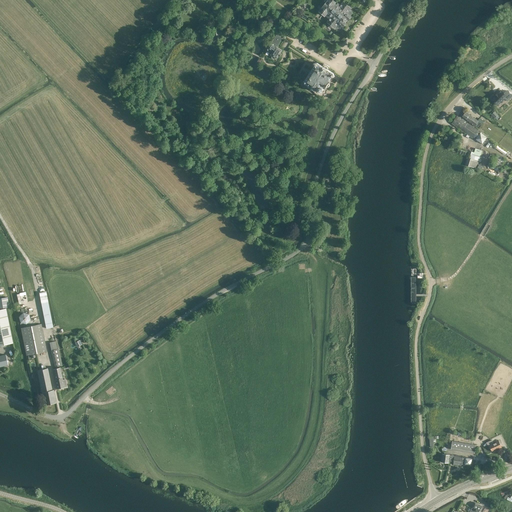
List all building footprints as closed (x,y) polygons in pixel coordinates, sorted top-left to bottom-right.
[(349,16),(352,13),(349,11),(350,8),(343,3),(340,7),(338,5),(337,6),(334,4),(335,3),(331,0),(328,0),(319,12),(325,16),(327,13),(329,15),(328,16),(331,18),(328,22),(335,28),(336,26),(340,28),(342,25),(344,26),(346,24),(345,23),(348,19),(349,20),(351,17),(349,16)] [(277,36),(272,43),(268,49),(268,50),(269,51),(270,50),(271,49),(273,50),(270,54),(272,55),(271,57),(272,58),(274,59),(275,59),(276,58),(277,59),(279,56),(280,57),(282,55),(281,54),(282,51),(277,48),(278,46),(282,39),(277,36)] [(317,98),(320,97),(322,98),(324,96),(328,95),(327,92),(327,91),(325,90),(327,88),(329,88),(330,86),(329,86),(329,84),(330,82),(329,82),(331,78),(332,78),(333,78),(333,77),(332,75),(333,75),(332,74),(332,75),(331,75),(328,73),(329,72),(326,71),(327,70),(326,70),(327,69),(328,69),(328,68),(324,66),(324,67),(323,68),(322,69),(320,67),(320,68),(317,66),(317,65),(316,64),(316,65),(315,65),(314,65),(314,66),(314,67),(305,82),(304,82),(303,82),(304,83),(304,84),(303,85),(304,85),(305,84),(309,87),(308,87),(315,92),(314,93),(316,95),(317,98)] [(492,96),(500,90),(497,87),(496,89),(493,86),(487,90),(492,96)] [(498,93),(495,96),(495,97),(492,100),(498,105),(505,98),(508,101),(511,96),(511,95),(507,91),(504,93),(502,91),(499,93),(498,93)] [(479,122),(466,112),(462,117),(464,118),(462,120),(457,117),(452,123),(473,137),(477,139),(481,133),(477,131),(478,130),(466,123),(467,120),(475,126),(479,122)] [(487,138),(481,133),(477,139),(483,143),(487,138)] [(496,148),(505,155),(507,153),(498,146),(496,148)] [(481,155),(482,150),(475,148),(474,152),(470,151),(467,158),(468,158),(466,165),(475,168),(477,161),(479,162),(481,155)] [(498,156),(497,157),(496,157),(495,158),(495,159),(494,159),(494,160),(494,161),(494,162),(494,163),(494,164),(495,164),(495,165),(496,166),(497,166),(498,166),(498,167),(499,167),(500,167),(501,166),(502,166),(502,165),(503,165),(503,164),(504,164),(504,163),(504,162),(504,161),(504,160),(504,159),(503,159),(503,158),(502,158),(502,157),(501,157),(500,156),(499,156),(498,156)] [(47,328),(54,327),(47,291),(40,292),(47,328)] [(7,297),(0,298),(0,308),(9,307),(7,297)] [(0,309),(0,345),(13,343),(6,308),(0,309)] [(27,318),(27,317),(27,316),(26,314),(24,313),(23,313),(21,313),(19,314),(18,316),(18,317),(18,318),(18,319),(19,321),(21,322),(22,322),(24,322),(25,322),(26,321),(27,320),(27,319),(27,318)] [(27,355),(47,351),(42,324),(21,328),(27,355)] [(0,366),(8,365),(6,355),(0,356),(0,366)] [(53,369),(55,378),(62,377),(60,368),(53,369)] [(41,393),(52,391),(47,369),(37,371),(41,393)] [(62,377),(55,378),(57,388),(67,386),(65,379),(63,380),(62,377)] [(54,390),(52,391),(41,393),(44,405),(56,402),(54,390)] [(493,444),(492,440),(486,443),(484,445),(484,447),(487,445),(488,447),(489,446),(492,451),(497,448),(498,449),(501,447),(498,440),(495,442),(496,443),(493,444)] [(474,453),(475,445),(452,442),(450,449),(474,453)] [(465,465),(466,457),(443,454),(442,462),(448,463),(449,461),(454,462),(453,464),(461,466),(461,464),(465,465)] [(480,511),(483,508),(481,507),(482,506),(475,503),(472,508),(475,510),(474,511),(475,511),(477,511),(480,511)]
